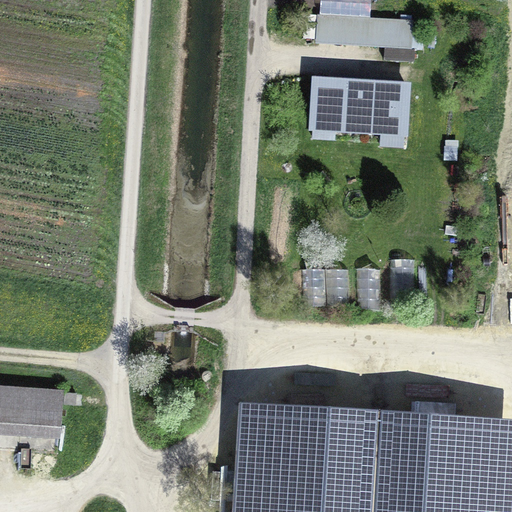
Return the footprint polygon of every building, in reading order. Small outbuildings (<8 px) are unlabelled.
[(411,22),(319,17),(317,42),(410,48),(411,22)] [(407,87),(315,82),(312,128),(405,134),(407,87)] [(395,259),(396,288),(420,288),(419,259),(395,259)] [(0,388),(0,434),(59,439),(62,393),(0,388)] [(65,393),(64,404),(75,405),(76,394),(65,393)] [(504,511),(509,426),(251,411),(244,511),(504,511)] [(225,501),(227,473),(213,472),(211,500),(225,501)]
